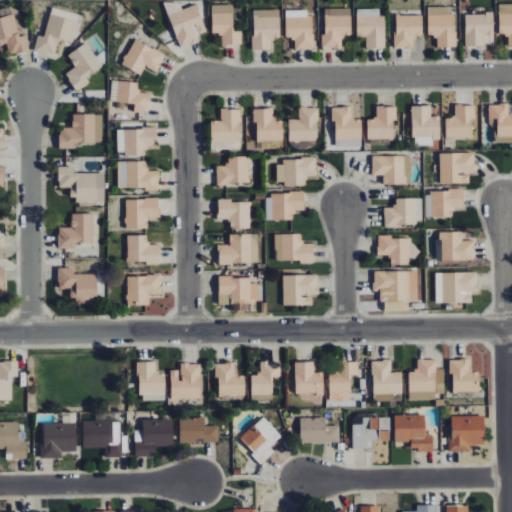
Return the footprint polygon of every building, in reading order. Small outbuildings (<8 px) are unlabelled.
[(178,0),(164,5),(180,48),(199,41),(197,35),(207,32),(196,4),(182,10),(178,0)] [(511,3),(499,4),(498,33),(509,34),(509,45),(511,45),(511,3)] [(233,5),(211,5),(212,34),(222,34),(222,45),(242,45),(242,32),(233,32),(233,5)] [(29,51),(25,35),(18,37),(12,6),(0,8),(0,45),(6,44),(9,55),(29,51)] [(453,6),(427,7),(427,36),(436,36),(437,47),(454,47),(453,6)] [(44,36),(37,35),(34,50),(55,55),(59,39),(73,42),(79,14),(50,8),(44,36)] [(351,8),(323,9),(324,49),(342,48),(341,36),(351,36),(351,8)] [(366,48),(385,48),(384,16),(379,16),(379,9),(356,9),(356,37),(366,36),(366,48)] [(253,49),(272,49),(271,38),(280,38),(279,10),(252,10),(253,49)] [(311,10),(285,10),(286,38),(295,38),(295,49),(312,49),(311,10)] [(465,46),(484,46),(484,36),(493,36),(493,13),(464,13),(465,46)] [(421,15),(394,15),(395,47),(413,47),(413,36),(422,35),(421,15)] [(140,74),(145,66),(156,72),(165,55),(134,39),(121,64),(140,74)] [(76,91),(89,82),(86,77),(102,66),(86,42),(67,55),(75,67),(65,74),(76,91)] [(149,93),(138,92),(139,82),(112,81),(111,102),(134,103),(134,112),(148,112),(149,93)] [(489,119),(495,118),(495,143),(511,143),(511,115),(508,116),(508,104),(488,104),(489,119)] [(413,146),(432,146),(432,140),(440,140),(440,116),(430,116),(430,105),(412,106),(413,146)] [(445,118),(445,138),(473,138),(473,105),(454,105),(454,118),(445,118)] [(366,119),(366,138),(394,139),(395,106),(376,106),(376,119),(366,119)] [(288,120),(288,141),(318,141),(317,107),(298,108),(298,120),(288,120)] [(361,139),(362,119),(351,119),(351,108),(331,107),(331,122),(335,122),(334,138),(361,139)] [(283,140),(283,120),(273,120),(273,108),(254,109),(255,141),(283,140)] [(240,109),(220,109),(220,120),(210,120),(210,141),(239,142),(240,109)] [(102,114),(72,114),(72,128),(59,127),(58,148),(74,149),(74,143),(102,143),(102,114)] [(117,129),(117,155),(145,154),(145,146),(156,146),(156,128),(117,129)] [(439,153),(440,184),(469,183),(469,173),(474,173),(474,153),(439,153)] [(409,155),(372,156),(372,175),(383,175),(383,185),(410,184),(409,155)] [(248,156),(226,157),(226,166),(216,166),(216,184),(248,184),(248,156)] [(276,160),(276,185),(306,185),(306,176),(316,176),(316,159),(276,160)] [(118,189),(159,188),(158,170),(146,171),(146,161),(117,162),(118,189)] [(73,173),(73,167),(58,167),(57,187),(70,187),(69,201),(103,201),(103,173),(73,173)] [(463,191),(425,191),(426,218),(453,217),(453,208),(463,208),(463,191)] [(266,220),(294,220),(294,211),(304,211),(304,193),(266,194),(266,220)] [(421,198),(394,198),(394,207),(384,208),(384,226),(421,225),(421,198)] [(126,199),(125,228),(147,229),(147,218),(158,218),(159,199),(126,199)] [(250,229),(250,201),(217,200),(217,219),(230,219),(230,228),(250,229)] [(93,214),(71,213),(71,227),(58,227),(58,248),(73,248),(73,243),(93,243),(93,214)] [(473,240),(462,240),(462,231),(440,232),(440,247),(436,247),(436,260),(473,259),(473,240)] [(251,234),(229,234),(229,245),(218,245),(218,264),(258,263),(258,257),(251,257),(251,234)] [(274,234),(275,262),(314,262),(313,244),(302,244),(302,234),(274,234)] [(147,235),(127,235),(127,263),(160,262),(159,244),(147,245),(147,235)] [(391,265),(411,265),(410,237),(377,237),(378,255),(390,255),(391,265)] [(57,289),(69,289),(69,303),(96,303),(96,274),(73,274),(73,267),(58,267),(57,289)] [(417,271),(373,272),(374,291),(380,291),(380,301),(418,301),(417,271)] [(471,302),(471,293),(478,293),(477,272),(442,273),(442,303),(471,302)] [(127,305),(149,305),(149,295),(160,294),(160,275),(126,276),(127,305)] [(283,306),(312,305),(312,296),(318,295),(317,275),(282,276),(283,306)] [(251,277),(218,277),(218,295),(229,296),(229,302),(258,303),(258,283),(251,283),(251,277)] [(479,392),(479,371),(469,371),(469,359),(451,360),(451,392),(479,392)] [(391,360),(372,361),(373,394),(402,393),(401,372),(391,373),(391,360)] [(436,360),(417,360),(417,371),(408,371),(409,400),(435,400),(435,390),(443,390),(443,370),(436,370),(436,360)] [(0,400),(11,400),(12,377),(17,377),(17,361),(0,361),(0,400)] [(138,362),(139,399),(155,399),(155,393),(166,393),(165,372),(156,373),(156,362),(138,362)] [(251,374),(251,395),(273,395),(272,377),(281,377),(281,362),(260,362),(261,374),(251,374)] [(295,362),(295,394),(323,394),(323,372),(314,372),(314,362),(295,362)] [(329,400),(350,400),(350,375),(358,375),(358,362),(337,363),(337,373),(328,373),(329,400)] [(217,363),(217,396),(245,395),(245,375),(235,375),(235,363),(217,363)] [(170,370),(171,399),(201,398),(200,364),(180,364),(180,370),(170,370)] [(374,402),(394,401),(393,394),(373,395),(374,402)] [(393,415),(394,442),(410,442),(410,451),(432,450),(432,435),(425,435),(424,414),(393,415)] [(469,451),(469,445),(484,444),(483,415),(449,416),(450,451),(469,451)] [(219,442),(218,425),(204,426),(204,417),(179,418),(180,444),(219,442)] [(239,439),(262,463),(274,452),(270,447),(281,436),(263,417),(239,439)] [(389,417),(362,418),(362,424),(352,424),(352,449),(372,448),(372,440),(390,440),(389,417)] [(299,419),(300,443),(340,442),(339,425),(325,425),(324,418),(299,419)] [(135,457),(154,457),(154,447),(173,446),(172,419),(142,419),(142,434),(134,434),(135,457)] [(120,457),(119,420),(82,421),(82,448),(104,448),(105,457),(120,457)] [(6,459),(26,459),(26,441),(19,441),(19,421),(0,421),(0,449),(6,449),(6,459)] [(75,423),(41,423),(42,458),(62,458),(62,452),(75,451),(75,423)]
